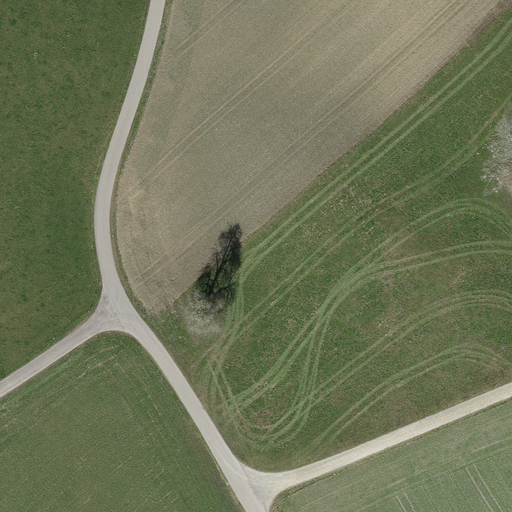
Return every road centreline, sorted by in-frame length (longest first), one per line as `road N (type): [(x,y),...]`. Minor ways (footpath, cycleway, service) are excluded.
road 1 (track): [(158,0),(113,161),(104,208),(107,263),(122,307),(249,494)]
road 2 (track): [(511,386),(249,494)]
road 3 (track): [(0,389),(122,307)]
